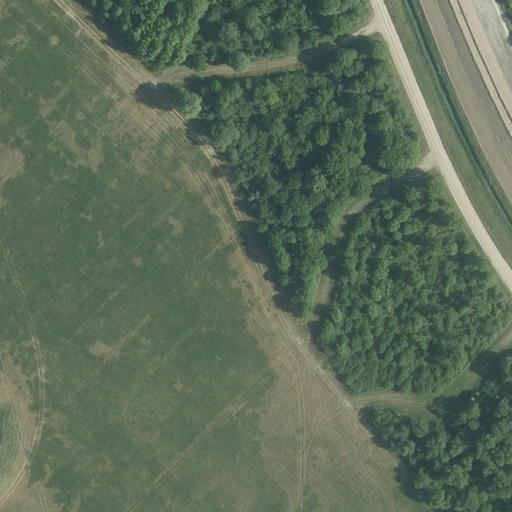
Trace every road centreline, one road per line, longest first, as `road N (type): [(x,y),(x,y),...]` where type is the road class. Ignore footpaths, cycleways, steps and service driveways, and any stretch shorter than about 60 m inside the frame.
road 1 (track): [(59,0),(209,147),(298,345),(353,412)]
road 2 (track): [(511,278),(436,157),(374,0)]
road 3 (track): [(511,333),(439,398),(376,400),(353,412)]
road 4 (track): [(353,412),(440,511)]
